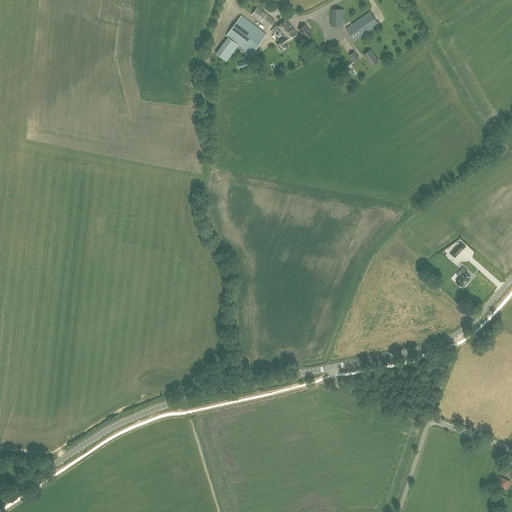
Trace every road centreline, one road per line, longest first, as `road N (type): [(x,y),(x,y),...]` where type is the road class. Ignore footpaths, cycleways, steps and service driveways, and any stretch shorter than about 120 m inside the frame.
road 1 (tertiary): [(0,500),(128,419),(332,367)]
road 2 (track): [(0,445),(54,453),(116,411),(255,363)]
road 3 (tertiary): [(332,367),(447,339),(511,278)]
